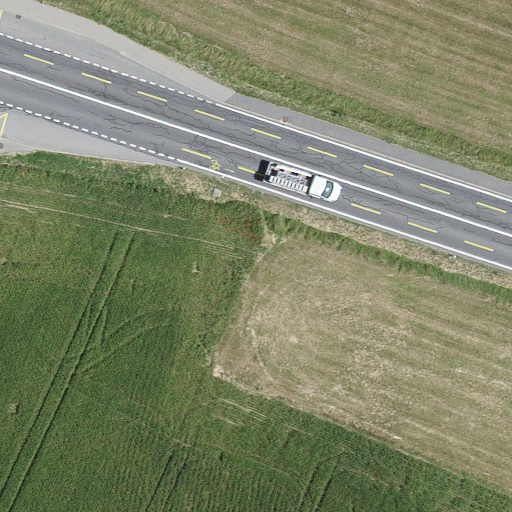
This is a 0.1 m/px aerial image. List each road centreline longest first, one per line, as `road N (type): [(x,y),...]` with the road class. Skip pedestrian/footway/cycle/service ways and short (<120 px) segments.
road 1 (secondary): [(511,232),(0,50)]
road 2 (secondary): [(0,85),(511,239)]
